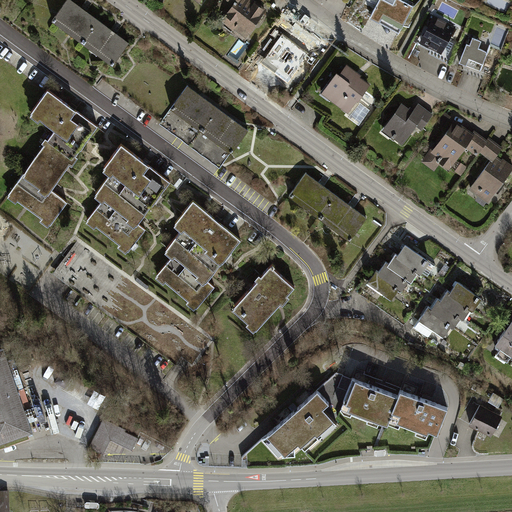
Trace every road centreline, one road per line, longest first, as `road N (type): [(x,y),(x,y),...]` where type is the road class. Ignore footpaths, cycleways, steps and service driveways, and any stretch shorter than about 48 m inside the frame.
road 1 (residential): [(0,26),(290,240),(321,278),(310,315),(192,437),(178,480)]
road 2 (tertiary): [(119,0),(476,260)]
road 3 (tertiary): [(212,481),(511,467)]
road 4 (residential): [(304,0),(396,63),(511,116)]
road 5 (tertiary): [(0,474),(178,480)]
